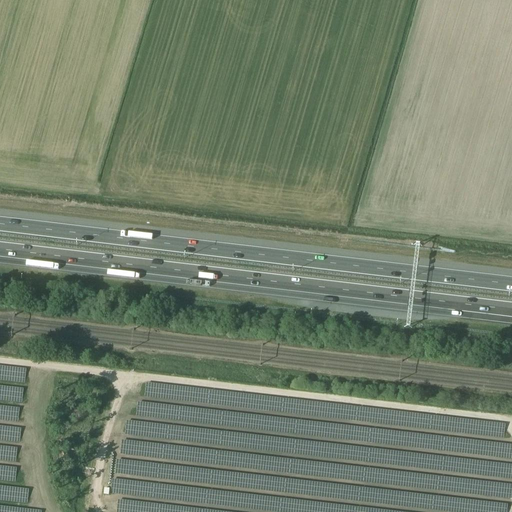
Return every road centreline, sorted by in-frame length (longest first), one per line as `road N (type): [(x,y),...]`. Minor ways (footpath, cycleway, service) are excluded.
road 1 (motorway): [(511,284),(0,223)]
road 2 (motorway): [(0,249),(511,309)]
